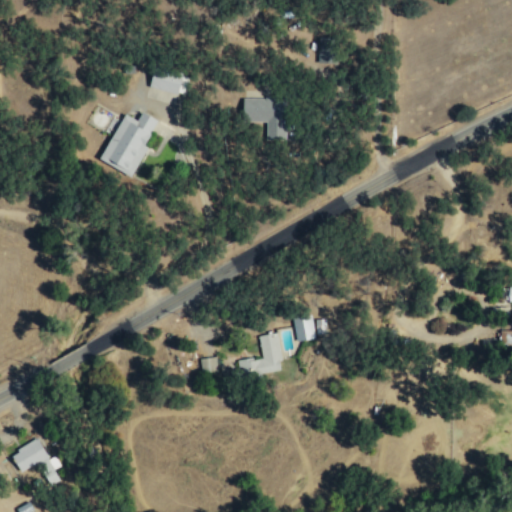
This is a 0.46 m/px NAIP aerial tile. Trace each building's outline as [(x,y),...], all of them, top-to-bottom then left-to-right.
[(317,64),(336,64),(337,39),(317,38),(317,64)] [(188,78),(154,67),(148,86),(182,97),(188,78)] [(265,140),(284,141),(285,99),(242,99),(242,122),(265,123),(265,140)] [(97,161),(128,177),(158,122),(140,113),(135,121),(122,114),(97,161)] [(312,340),(310,316),(291,318),(294,342),(312,340)] [(314,335),(317,334),(317,328),(324,328),(323,320),(313,320),(314,335)] [(256,336),(259,357),(237,361),(240,379),(281,373),(275,333),(256,336)] [(215,372),(213,357),(198,359),(200,374),(215,372)] [(46,458),(37,439),(9,453),(18,472),(46,458)]
